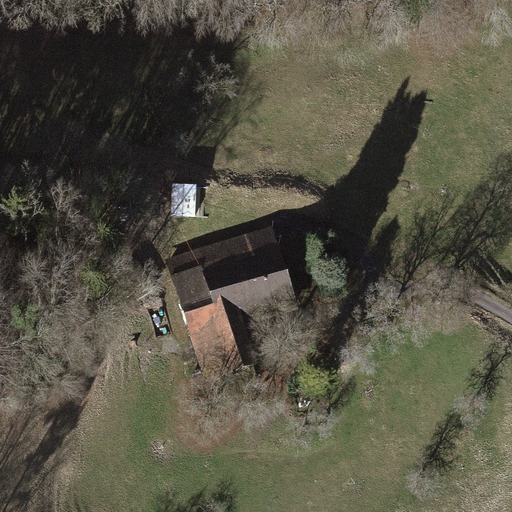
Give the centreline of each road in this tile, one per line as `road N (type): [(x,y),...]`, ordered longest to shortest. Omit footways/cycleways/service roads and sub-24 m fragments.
road 1 (track): [(328,228),(319,195),(302,187),(0,154)]
road 2 (track): [(511,316),(462,292),(382,294),(317,310)]
road 3 (track): [(382,294),(364,254),(328,228),(280,218)]
